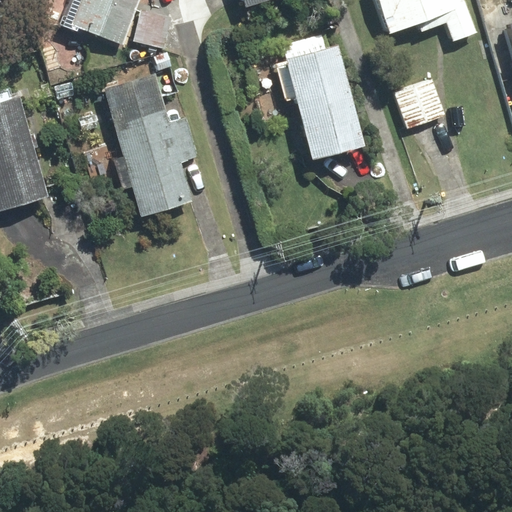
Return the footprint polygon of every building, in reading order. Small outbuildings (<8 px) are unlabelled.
[(143,0),(68,0),(61,20),(127,45),(143,0)] [(241,0),(244,8),(271,0),(241,0)] [(378,0),(390,32),(442,11),(453,38),(475,29),(464,0),(378,0)] [(353,143),(338,81),(347,79),(337,40),(328,42),(327,35),(281,46),(308,155),(353,143)] [(121,189),(131,186),(140,217),(193,202),(182,161),(200,156),(189,116),(171,121),(155,66),(101,81),(121,152),(112,155),(121,189)] [(483,66),(462,74),(484,133),(505,126),(483,66)] [(431,77),(394,88),(406,126),(443,114),(431,77)] [(0,207),(46,194),(16,86),(0,90),(0,207)]
